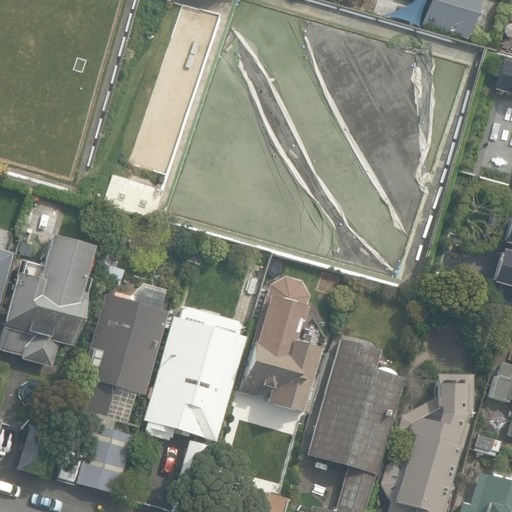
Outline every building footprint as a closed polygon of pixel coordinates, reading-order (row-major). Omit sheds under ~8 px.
[(427,0),(420,26),(467,39),(478,0),(427,0)] [(511,95),(511,61),(499,58),(491,90),(511,95)] [(511,132),(492,127),(485,148),(511,156),(511,132)] [(101,206),(151,221),(160,190),(111,175),(101,206)] [(511,212),(506,210),(497,243),(509,246),(507,253),(495,249),(486,283),(500,287),(495,306),(511,310),(511,212)] [(19,359),(50,368),(57,342),(69,346),(84,294),(75,291),(87,249),(49,236),(36,280),(15,274),(1,323),(3,324),(2,328),(4,328),(0,341),(0,349),(20,355),(19,359)] [(0,292),(11,254),(0,251),(0,292)] [(411,290),(416,275),(404,271),(399,287),(411,290)] [(267,285),(236,392),(303,411),(321,348),(294,340),(307,296),(298,281),(282,276),(267,285)] [(411,304),(413,293),(397,290),(394,301),(411,304)] [(79,411),(125,424),(134,392),(142,395),(166,310),(104,293),(79,382),(86,384),(79,411)] [(168,429),(213,441),(242,337),(240,336),(241,331),(238,330),(239,328),(240,322),(185,307),(183,311),(180,319),(170,316),(141,420),(144,421),(142,431),(144,431),(144,433),(165,439),(168,429)] [(361,511),(399,379),(369,371),(375,350),(337,339),(303,457),(346,469),(334,511),(311,505),(309,511),(361,511)] [(511,361),(511,366),(503,365),(501,374),(494,372),(488,397),(511,403),(511,404),(503,438),(511,440),(511,361)] [(402,511),(441,511),(444,503),(441,502),(456,447),(459,449),(466,422),(457,423),(459,416),(469,414),(470,375),(438,376),(432,400),(401,417),(397,429),(407,441),(403,456),(386,466),(380,484),(391,501),(391,503),(404,507),(402,511)] [(89,427),(73,483),(115,495),(131,439),(89,427)] [(15,468),(37,474),(48,434),(26,428),(15,468)] [(473,446),(497,452),(500,441),(476,435),(473,446)] [(168,510),(174,511),(192,511),(210,447),(187,441),(168,510)] [(511,511),(511,480),(485,473),(485,475),(477,473),(468,504),(461,502),(458,511),(511,511)] [(236,511),(281,511),(285,499),(244,487),(236,511)]
